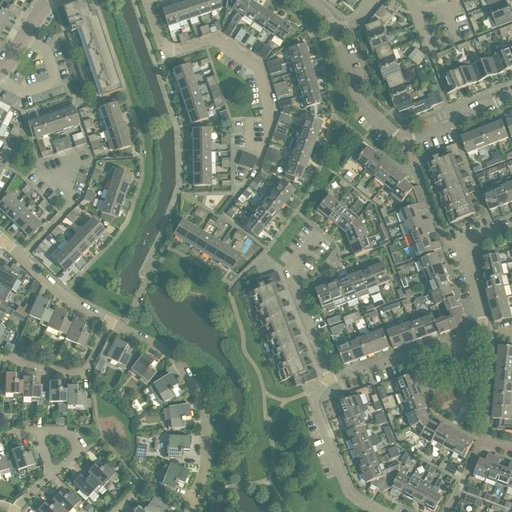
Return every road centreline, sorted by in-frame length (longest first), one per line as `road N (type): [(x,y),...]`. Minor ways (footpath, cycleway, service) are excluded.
road 1 (residential): [(329,379),(485,331),(463,247),(511,222)]
road 2 (tertiary): [(511,97),(405,139),(354,96),(334,29)]
road 3 (residential): [(109,321),(174,357),(205,412),(203,474),(188,511)]
road 4 (residential): [(318,234),(290,272),(329,379)]
road 5 (residential): [(329,379),(312,399),(347,491),(377,511)]
road 6 (residential): [(5,242),(62,293),(109,321)]
road 7 (residential): [(19,361),(87,369),(109,321)]
